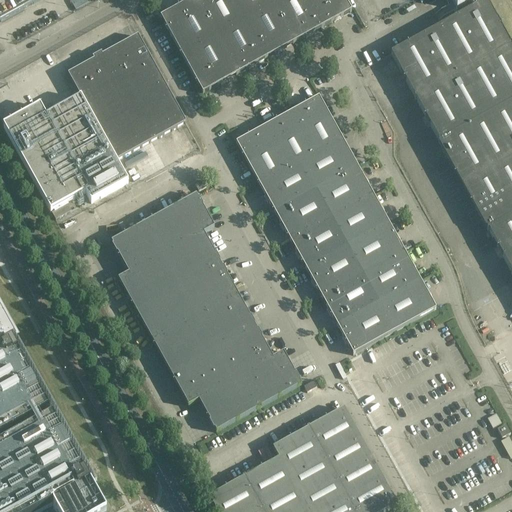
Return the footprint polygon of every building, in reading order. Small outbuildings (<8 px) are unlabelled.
[(0,0),(0,22),(41,0),(0,0)] [(87,0),(73,0),(72,1),(76,9),(89,2),(87,0)] [(203,95),(351,12),(352,12),(344,0),(193,0),(160,18),(203,95)] [(482,0),(451,0),(457,10),(470,3),(474,10),(478,7),(476,4),(482,0)] [(511,48),(511,47),(511,45),(510,46),(486,3),(478,7),(474,10),(438,29),(391,55),(391,56),(401,73),(406,82),(415,98),(414,99),(415,101),(416,101),(425,117),(430,126),(439,142),(438,142),(439,145),(440,144),(487,230),(488,232),(489,232),(497,248),(502,257),(511,273),(511,274),(511,275),(511,48)] [(185,124),(148,56),(138,37),(137,37),(102,57),(101,54),(93,59),(94,61),(68,75),(68,76),(81,99),(116,163),(185,124)] [(436,310),(389,226),(319,98),(236,144),(353,356),(436,310)] [(116,163),(81,99),(46,118),(40,108),(4,127),(51,212),(67,204),(71,201),(86,193),(91,204),(127,184),(127,182),(116,163)] [(208,187),(205,181),(195,187),(199,192),(208,187)] [(214,229),(202,208),(203,207),(199,199),(198,199),(196,197),(154,220),(171,251),(203,234),(204,235),(214,229)] [(72,212),(76,210),(71,201),(67,204),(68,205),(52,214),(56,221),(71,212),(72,212)] [(171,251),(154,220),(111,243),(113,246),(112,247),(116,255),(118,255),(129,275),(171,251)] [(136,312),(221,265),(219,263),(220,263),(216,254),(215,255),(204,235),(203,234),(171,251),(129,275),(119,280),(136,312)] [(154,344),(238,297),(227,277),(228,276),(223,268),(222,268),(221,265),(136,312),(154,344)] [(171,376),(256,329),(254,326),(255,326),(250,318),(238,297),(154,344),(171,376)] [(5,315),(0,306),(0,346),(10,341),(17,337),(5,315)] [(188,408),(199,402),(241,378),(273,361),(273,360),(261,339),(262,339),(258,331),(257,331),(256,329),(171,376),(188,408)] [(11,344),(10,341),(0,346),(0,439),(32,422),(37,419),(49,412),(12,344),(11,344)] [(300,383),(296,375),(295,375),(283,354),(273,360),(273,361),(241,378),(259,410),(301,386),(299,383),(300,383)] [(259,410),(241,378),(199,402),(210,422),(209,423),(214,431),(214,430),(216,433),(259,410)] [(316,389),(313,383),(304,388),(307,394),(316,389)] [(391,496),(344,411),(343,410),(309,429),(309,428),(308,429),(353,511),(385,511),(397,506),(391,496)] [(35,427),(0,446),(0,511),(42,511),(52,507),(53,507),(53,508),(55,511),(104,511),(100,503),(91,487),(90,486),(52,418),(40,424),(37,419),(32,422),(35,427)] [(511,434),(506,426),(497,431),(502,439),(511,434)] [(353,511),(308,429),(307,429),(307,430),(273,449),(273,450),(279,459),(308,511),(353,511)] [(508,452),(511,449),(511,450),(511,442),(508,438),(501,443),(508,452)] [(308,511),(279,459),(245,478),(245,477),(244,478),(262,511),(308,511)] [(262,511),(244,478),(242,478),(243,479),(209,498),(209,499),(216,511),(262,511)]
